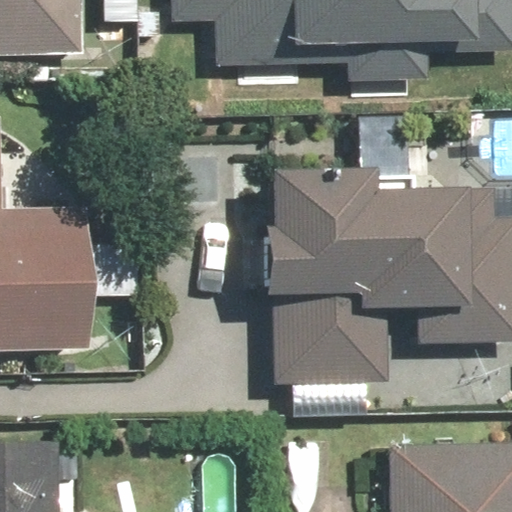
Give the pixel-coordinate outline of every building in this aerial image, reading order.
[(0,0),(0,67),(72,69),(73,0),(0,0)] [(511,0),(161,0),(160,26),(211,27),(210,70),(337,74),(337,90),(421,92),(421,66),(511,68),(511,0)] [(354,178),(258,176),(254,235),(243,235),(241,303),(266,305),(262,388),(374,393),(377,319),(411,320),(411,352),(510,356),(511,318),(511,225),(480,224),(481,204),(353,199),(354,178)] [(0,362),(72,363),(72,303),(129,302),(131,221),(0,219),(0,362)] [(60,511),(61,453),(0,452),(0,511),(60,511)] [(511,511),(511,452),(386,453),(385,511),(511,511)]
